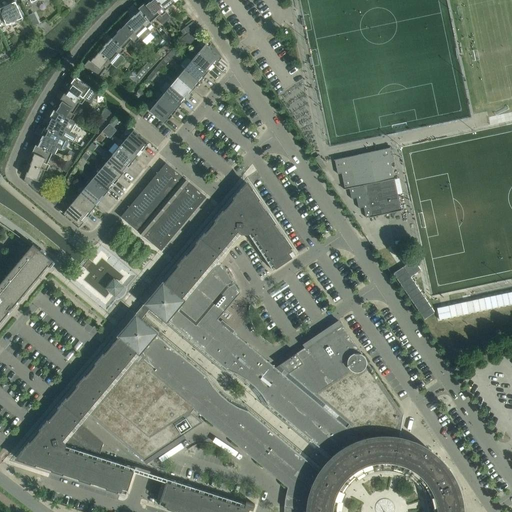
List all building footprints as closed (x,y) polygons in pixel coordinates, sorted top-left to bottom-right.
[(171,18),(166,12),(167,12),(165,10),(156,0),(152,0),(150,2),(150,1),(146,4),(144,2),(138,8),(140,10),(150,22),(156,17),(162,25),(171,18)] [(156,0),(165,10),(177,0),(156,0)] [(0,23),(3,22),(2,20),(4,19),(6,25),(14,21),(18,21),(20,21),(22,20),(23,18),(23,17),(23,15),(23,14),(23,13),(22,11),(21,10),(19,9),(15,1),(0,8),(0,10),(1,13),(0,13),(0,23)] [(147,28),(152,24),(150,22),(140,10),(135,15),(135,14),(131,17),(130,15),(123,22),(125,24),(125,23),(140,38),(142,41),(151,32),(147,28)] [(187,33),(197,26),(193,21),(184,28),(184,29),(181,31),(185,36),(188,33),(187,33)] [(135,43),(140,38),(125,23),(125,24),(121,28),(120,28),(117,31),(115,29),(109,36),(111,38),(112,37),(123,48),(132,40),(135,43)] [(201,30),(200,30),(197,26),(187,33),(188,33),(191,38),(201,30)] [(165,33),(162,36),(167,42),(171,39),(165,33)] [(125,50),(123,48),(112,37),(111,38),(107,42),(104,45),(102,44),(96,50),(98,52),(112,64),(116,68),(125,58),(120,55),(125,50)] [(159,58),(172,47),(168,42),(155,54),(159,58)] [(205,44),(198,52),(214,66),(221,57),(205,44)] [(98,52),(94,57),(91,60),(89,59),(83,66),(98,77),(106,67),(108,69),(112,64),(98,52)] [(214,66),(198,52),(191,60),(206,73),(209,70),(210,71),(214,66)] [(155,54),(147,63),(151,67),(159,58),(155,54)] [(206,73),(191,60),(184,69),(200,82),(205,77),(204,76),(206,73)] [(163,65),(160,63),(153,71),(156,73),(163,65)] [(140,80),(147,71),(143,67),(135,76),(140,80)] [(200,82),(184,69),(177,77),(192,90),(195,86),(196,87),(200,82)] [(153,71),(148,77),(151,80),(156,73),(153,71)] [(98,92),(91,87),(76,76),(70,83),(73,85),(70,88),(71,89),(67,94),(80,103),(82,104),(86,99),(90,102),(98,92)] [(192,90),(177,77),(170,85),(187,99),(191,94),(190,93),(192,90)] [(166,82),(159,90),(164,93),(179,106),(181,103),(182,104),(187,99),(170,85),(166,82)] [(73,113),(80,103),(67,94),(64,92),(60,100),(62,101),(59,105),(60,105),(56,110),(56,111),(72,120),(76,114),(73,113)] [(179,106),(164,93),(157,102),(173,115),(177,110),(176,109),(179,106)] [(173,115),(157,102),(149,110),(165,123),(168,119),(169,120),(173,115)] [(105,119),(112,112),(110,110),(108,107),(100,116),(105,119)] [(47,128),(67,138),(73,142),(77,136),(70,132),(76,122),(72,120),(56,111),(56,110),(54,109),(49,117),(52,118),(49,122),(50,122),(47,128)] [(100,126),(105,119),(100,116),(95,122),(100,126)] [(38,145),(38,146),(53,152),(52,153),(54,154),(55,153),(57,148),(61,150),(62,148),(65,150),(69,142),(66,140),(67,138),(47,128),(44,126),(44,127),(40,134),(43,135),(41,139),(41,140),(38,145)] [(111,131),(107,127),(106,127),(102,131),(106,135),(111,131)] [(149,142),(134,129),(126,138),(143,151),(147,146),(146,145),(149,142)] [(105,137),(101,134),(100,133),(95,139),(99,143),(105,137)] [(143,151),(126,138),(119,146),(135,159),(137,155),(138,156),(143,151)] [(97,147),(92,143),(88,148),(93,152),(97,147)] [(47,163),(52,153),(53,152),(38,146),(38,145),(36,144),(32,152),(34,153),(32,157),(33,158),(30,163),(30,164),(45,170),(47,171),(50,165),(47,163)] [(135,159),(119,146),(113,154),(129,168),(133,163),(132,162),(135,159)] [(392,148),(392,147),(334,159),(334,160),(335,160),(338,174),(342,173),(345,189),(344,189),(349,188),(351,199),(356,197),(359,208),(364,207),(366,217),(371,216),(371,217),(402,211),(402,210),(401,210),(394,179),(395,178),(394,178),(391,162),(394,162),(391,148),(392,148)] [(74,162),(78,156),(73,152),(68,160),(74,162)] [(129,168),(113,154),(106,163),(121,175),(124,172),(125,173),(129,168)] [(318,156),(314,159),(321,170),(325,168),(318,156)] [(68,172),(74,162),(68,160),(62,169),(68,172)] [(42,177),(45,170),(30,164),(30,163),(28,162),(24,171),(27,172),(25,176),(31,178),(29,183),(40,192),(45,178),(42,177)] [(121,175),(106,163),(99,171),(115,184),(119,179),(118,178),(121,175)] [(126,215),(124,217),(128,218),(132,220),(136,222),(139,224),(143,226),(147,230),(150,233),(153,236),(156,240),(158,243),(160,247),(162,245),(167,240),(166,239),(168,238),(173,232),(172,232),(178,226),(183,221),(183,220),(184,218),(185,219),(189,213),(190,211),(191,211),(195,206),(195,205),(196,204),(197,204),(201,198),(203,196),(201,195),(199,193),(191,186),(189,185),(188,187),(186,185),(184,183),(183,182),(180,180),(178,179),(180,177),(179,176),(173,171),(168,167),(167,166),(165,168),(160,173),(161,173),(160,174),(159,175),(154,180),(154,181),(153,183),(152,182),(148,188),(147,190),(146,190),(142,195),(142,196),(137,202),(136,202),(132,207),(132,208),(130,209),(125,215),(126,215)] [(115,184),(99,171),(92,179),(107,192),(110,188),(111,189),(115,184)] [(107,192),(92,179),(85,187),(101,201),(105,196),(104,195),(107,192)] [(163,281),(144,303),(145,304),(151,309),(168,324),(170,322),(168,320),(189,295),(194,299),(198,294),(196,293),(221,263),(218,260),(240,233),(248,234),(273,270),(296,255),(295,254),(291,248),(292,247),(285,236),(284,237),(275,224),(276,223),(269,213),(268,213),(259,200),(260,199),(253,189),(252,189),(251,189),(247,183),(242,188),(242,189),(241,188),(233,198),(234,199),(223,211),(222,210),(214,220),(215,221),(205,233),(204,232),(196,242),(197,243),(186,255),(185,254),(177,264),(178,265),(164,282),(163,281)] [(101,201),(85,187),(78,196),(93,208),(96,205),(97,206),(101,201)] [(50,201),(57,192),(52,188),(45,197),(50,201)] [(62,197),(57,192),(50,201),(55,205),(62,197)] [(93,208),(78,196),(71,204),(87,217),(91,212),(90,212),(93,208)] [(87,217),(71,204),(64,212),(80,226),(87,217)] [(0,282),(0,321),(49,264),(45,261),(49,257),(33,244),(29,248),(29,249),(16,264),(9,257),(9,259),(8,260),(6,263),(6,264),(5,266),(5,268),(4,270),(3,272),(7,275),(0,282)] [(410,276),(420,270),(414,259),(404,266),(400,268),(393,273),(424,319),(434,312),(423,295),(421,292),(410,276)] [(203,348),(223,323),(224,323),(223,322),(223,321),(222,321),(221,321),(218,319),(240,292),(221,263),(196,293),(198,294),(194,299),(189,295),(168,320),(170,322),(203,349),(203,348)] [(115,280),(106,289),(116,298),(125,289),(115,280)] [(506,305),(508,305),(511,304),(511,303),(511,291),(511,292),(509,292),(505,293),(503,293),(499,294),(497,295),(494,296),(492,296),(488,297),(486,297),(482,298),(480,298),(476,299),(474,300),(463,302),(456,303),(452,304),(451,305),(447,305),(445,306),(441,307),(437,308),(437,310),(437,311),(438,315),(439,317),(439,319),(441,319),(443,318),(447,318),(449,317),(453,316),(455,316),(459,315),(461,315),(465,314),(467,314),(471,313),(473,312),(476,311),(478,311),(482,310),(484,310),(488,309),(490,309),(494,308),(496,307),(500,306),(502,306),(506,305)] [(89,409),(91,411),(139,354),(156,334),(158,335),(160,333),(137,314),(16,458),(126,494),(135,467),(99,456),(103,442),(81,423),(65,442),(63,440),(89,409)] [(403,415),(359,349),(341,322),(341,323),(331,329),(305,347),(296,353),(303,363),(289,373),(313,393),(349,423),(346,427),(325,452),(331,457),(355,477),(356,476),(364,472),(365,471),(373,468),(374,468),(383,467),(384,467),(392,467),(394,468),(399,438),(400,438),(400,437),(399,437),(403,415)] [(231,329),(231,330),(210,354),(209,355),(226,369),(227,369),(236,373),(238,374),(246,379),(247,380),(254,386),(255,387),(261,394),(262,395),(267,403),(268,404),(325,452),(346,427),(233,331),(233,330),(232,329),(231,329)] [(144,461),(203,422),(183,405),(186,402),(288,487),(286,493),(285,499),(284,507),(284,511),(338,511),(338,510),(340,501),(340,500),(344,491),(349,485),(355,477),(331,457),(325,465),(319,471),(248,411),(247,410),(238,407),(237,406),(229,401),(228,400),(220,394),(220,393),(213,386),(212,385),(207,377),(206,376),(158,335),(156,334),(139,354),(91,411),(88,414),(144,461)] [(303,363),(296,353),(279,365),(289,373),(303,363)] [(463,511),(463,509),(463,504),(462,501),(462,497),(460,493),(459,488),(458,485),(456,481),(454,477),(452,474),(450,470),(448,467),(445,463),(442,461),(440,458),(437,455),(434,452),(430,450),(428,448),(424,446),(420,444),(416,442),(413,441),(400,437),(400,438),(399,438),(394,468),(402,470),(403,470),(411,474),(412,475),(418,481),(419,482),(425,488),(425,489),(429,497),(430,498),(432,506),(432,508),(431,511),(463,511)] [(159,504),(167,507),(167,508),(179,511),(183,511),(248,511),(249,509),(253,510),(255,504),(246,501),(245,503),(208,491),(206,490),(167,478),(159,504)]
